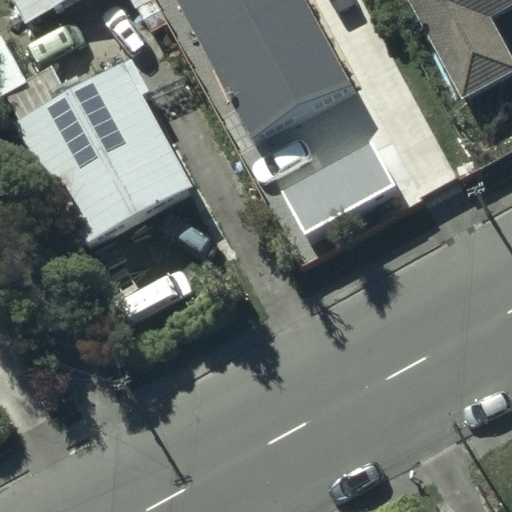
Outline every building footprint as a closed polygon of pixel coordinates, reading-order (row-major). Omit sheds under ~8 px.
[(8,0),(27,34),(91,0),(8,0)] [(174,0),(259,156),(358,103),(302,0),(174,0)] [(511,19),(511,0),(407,0),(466,110),(511,85),(511,61),(495,29),(511,19)] [(0,111),(32,95),(6,45),(0,47),(0,111)] [(136,74),(20,138),(87,261),(198,201),(148,110),(154,106),(136,74)]
